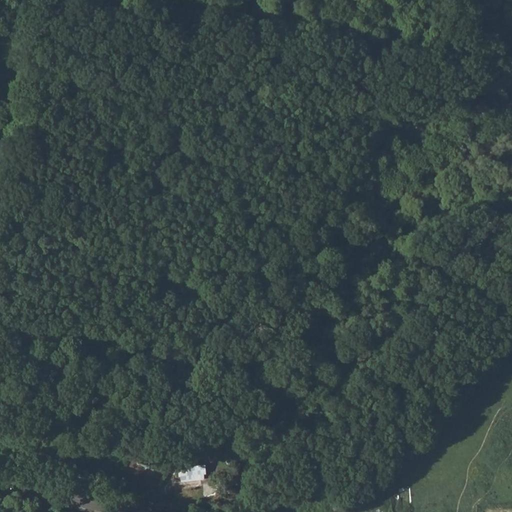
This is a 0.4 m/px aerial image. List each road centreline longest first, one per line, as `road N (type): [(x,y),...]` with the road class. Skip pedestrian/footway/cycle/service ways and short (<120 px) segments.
road 1 (track): [(0,202),(34,0)]
road 2 (unclassified): [(0,487),(139,511)]
